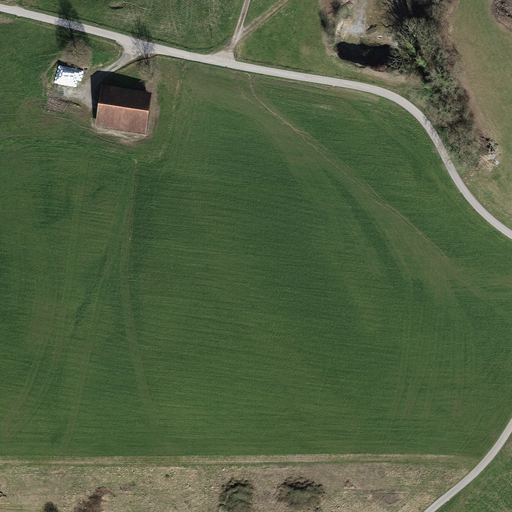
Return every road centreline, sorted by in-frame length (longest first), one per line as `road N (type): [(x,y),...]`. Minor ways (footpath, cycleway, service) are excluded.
road 1 (track): [(511,234),(476,206),(423,118),(386,93),(228,64),(0,7)]
road 2 (track): [(428,511),(511,424)]
